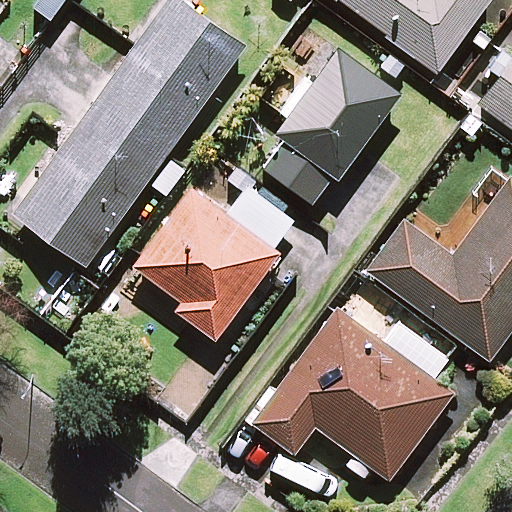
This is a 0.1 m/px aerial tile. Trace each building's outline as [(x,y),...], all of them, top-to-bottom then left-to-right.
[(248,45),(184,0),(172,0),(18,214),(89,266),(248,45)] [(54,23),(71,0),(39,0),(34,7),(54,23)] [(342,0),(440,71),(492,0),(342,0)] [(403,94),(342,49),(259,162),(321,207),(403,94)] [(505,78),(486,103),(511,123),(511,55),(506,51),(493,69),(505,78)] [(511,333),(511,177),(484,157),(426,234),(407,220),(370,269),(492,360),(511,333)] [(303,225),(250,185),(232,210),(198,184),(138,265),(186,301),(179,310),(218,339),(303,225)] [(390,345),(339,308),(255,423),(297,454),(318,426),(393,479),(456,392),(434,377),(450,354),(407,323),(390,345)]
